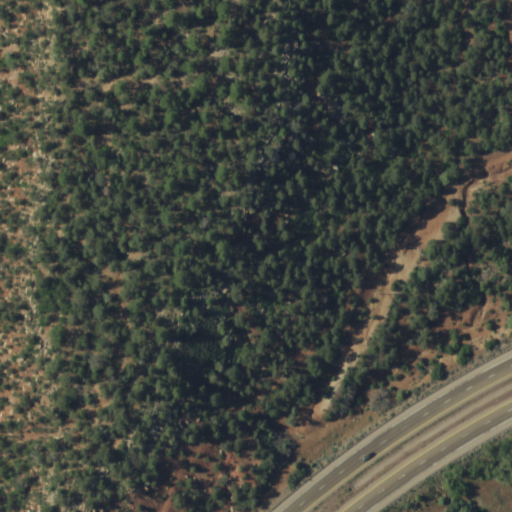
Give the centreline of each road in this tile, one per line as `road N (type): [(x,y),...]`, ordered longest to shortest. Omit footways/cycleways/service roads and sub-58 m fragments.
road 1 (track): [(511,170),(484,176),(406,250),(309,427)]
road 2 (motorway): [(511,372),(399,434),(299,511)]
road 3 (motorway): [(350,511),(511,407)]
